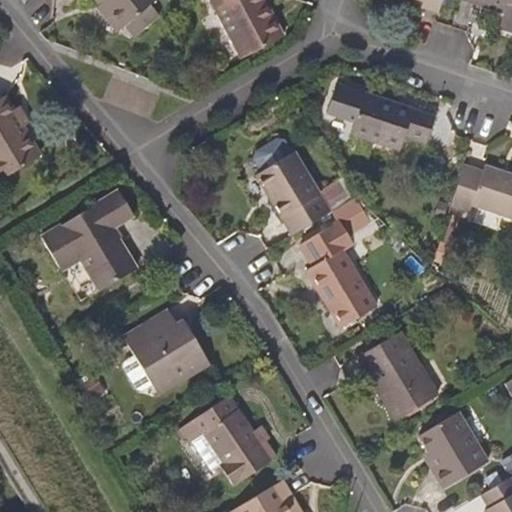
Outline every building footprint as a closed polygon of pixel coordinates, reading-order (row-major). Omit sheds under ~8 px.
[(137,16),(146,27),(159,16),(150,5),(156,0),(96,0),(100,4),(121,29),(126,25),(137,16)] [(285,36),(272,11),(268,14),(260,0),(211,0),(242,59),(285,36)] [(265,0),(260,0),(268,14),(272,11),(265,0)] [(422,0),(421,7),(437,13),(441,0),(422,0)] [(511,0),(469,0),(503,11),(505,6),(511,8),(511,0)] [(117,33),(121,29),(100,4),(95,8),(117,33)] [(135,37),(146,27),(137,16),(126,25),(135,37)] [(344,82),(343,87),(363,93),(364,89),(344,82)] [(404,138),(424,145),(435,117),(363,93),(343,87),(336,84),(325,114),(354,124),(350,136),(398,152),(404,138)] [(0,168),(5,177),(40,156),(23,127),(29,124),(18,107),(13,110),(5,97),(0,99),(0,168)] [(292,234),(329,213),(316,191),(293,152),(260,171),(275,197),(272,199),(292,234)] [(464,165),(450,206),(469,212),(471,205),(511,219),(511,174),(485,165),(483,171),(464,165)] [(256,174),(272,199),(275,197),(260,171),(256,174)] [(329,213),(351,199),(338,178),(316,191),(329,213)] [(99,292),(137,268),(113,229),(134,217),(118,190),(40,237),(61,272),(80,261),(99,292)] [(339,328),(374,307),(341,250),(344,247),(332,226),(302,243),(315,264),(304,270),(339,328)] [(122,337),(157,396),(209,365),(182,320),(176,324),(167,310),(122,337)] [(355,359),(364,372),(372,367),(389,395),(380,400),(394,422),(436,396),(399,333),(355,359)] [(364,372),(380,400),(389,395),(372,367),(364,372)] [(198,438),(191,443),(212,473),(219,468),(233,488),(276,457),(265,442),(262,443),(253,431),(227,396),(189,423),(198,438)] [(442,489),(488,462),(458,413),(417,438),(427,455),(426,456),(436,472),(433,474),(442,489)] [(188,445),(191,443),(198,438),(189,423),(178,430),(188,445)] [(260,427),(253,431),(262,443),(265,442),(268,439),(260,427)] [(511,511),(511,475),(480,495),(487,507),(483,510),(483,511),(511,511)] [(227,511),(300,511),(282,480),(227,511)]
